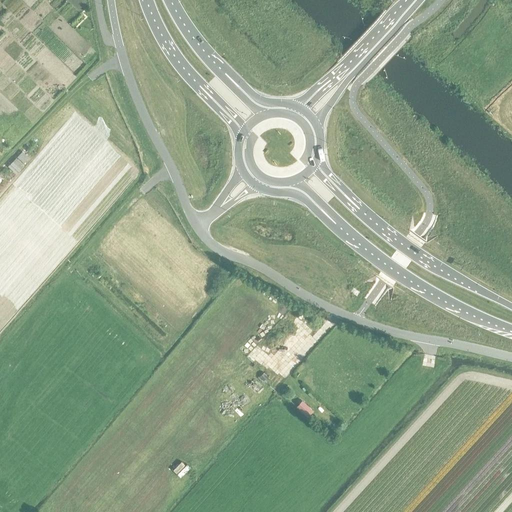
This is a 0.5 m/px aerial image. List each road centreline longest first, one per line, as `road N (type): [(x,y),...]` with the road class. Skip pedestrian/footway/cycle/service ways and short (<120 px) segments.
road 1 (unclassified): [(511,357),(356,319),(224,252),(197,226)]
road 2 (unclassified): [(197,226),(133,93),(110,0)]
road 3 (secondary): [(326,215),(419,287),(511,329)]
road 4 (secondary): [(511,305),(405,244),(347,197)]
